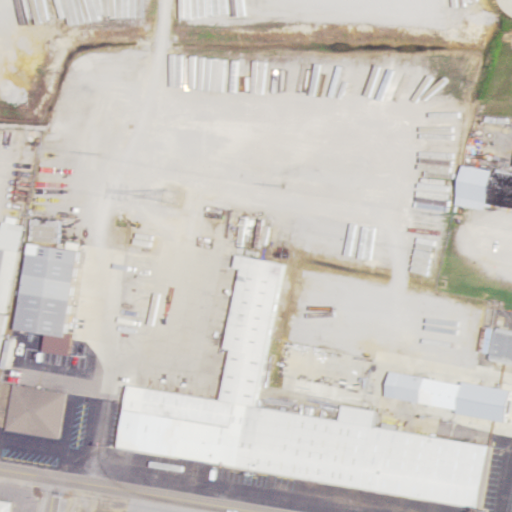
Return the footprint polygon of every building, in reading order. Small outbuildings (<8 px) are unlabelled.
[(0,345),(19,225),(0,221),(0,345)] [(117,450),(479,506),(489,445),(373,428),(375,411),(341,406),(339,420),(259,408),(281,262),(237,255),(236,267),(240,268),(228,349),(230,349),(222,401),(127,386),(117,450)] [(77,262),(27,256),(17,330),(68,336),(77,262)] [(352,353),(316,348),(310,385),(346,390),(348,376),(376,380),(378,369),(350,364),(352,353)] [(458,410),(462,383),(423,377),(422,382),(415,381),(412,403),(458,410)] [(60,439),(67,393),(12,385),(5,431),(60,439)] [(9,511),(11,504),(0,503),(0,511),(9,511)]
